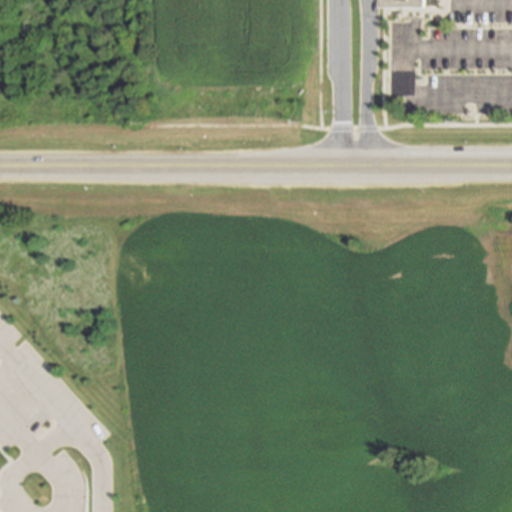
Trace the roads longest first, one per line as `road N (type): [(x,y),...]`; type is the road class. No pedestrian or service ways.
road 1 (secondary): [(511,165),(0,166)]
road 2 (residential): [(338,0),(340,166)]
road 3 (residential): [(361,166),(360,0)]
